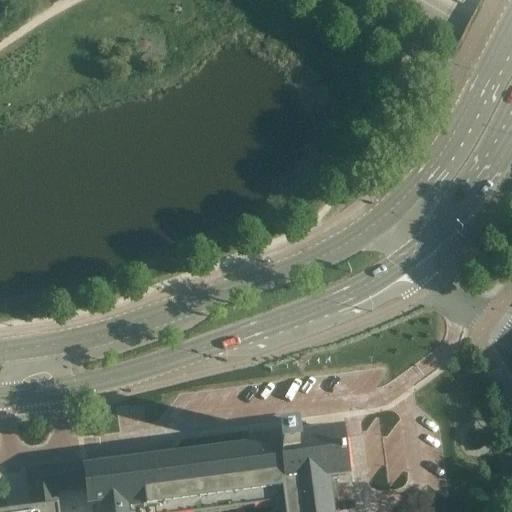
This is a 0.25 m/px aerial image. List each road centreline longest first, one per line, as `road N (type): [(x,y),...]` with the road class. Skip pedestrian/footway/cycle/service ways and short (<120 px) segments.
road 1 (primary): [(54,392),(304,323),(410,265)]
road 2 (primary): [(374,232),(178,310),(24,348)]
road 3 (primary): [(511,26),(448,156),(417,197),(374,232)]
road 4 (primary): [(410,265),(511,128)]
